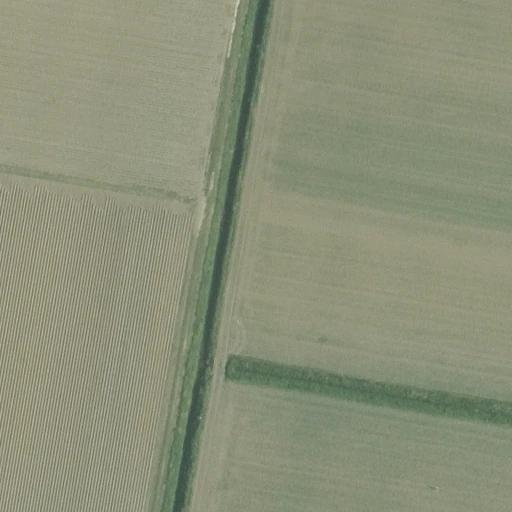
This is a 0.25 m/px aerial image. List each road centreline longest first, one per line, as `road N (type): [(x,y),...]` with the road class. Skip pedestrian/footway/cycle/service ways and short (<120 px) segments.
road 1 (track): [(152,511),(239,0)]
road 2 (track): [(197,511),(284,0)]
road 3 (track): [(222,359),(511,409)]
